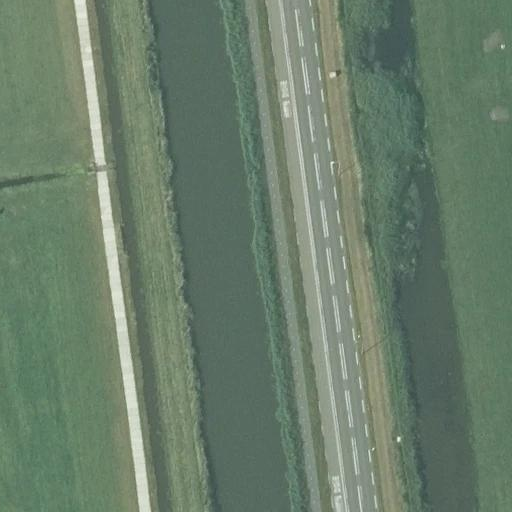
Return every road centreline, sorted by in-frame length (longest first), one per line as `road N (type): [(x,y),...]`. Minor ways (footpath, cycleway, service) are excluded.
road 1 (track): [(147,511),(81,0)]
road 2 (primary): [(303,0),(369,511)]
